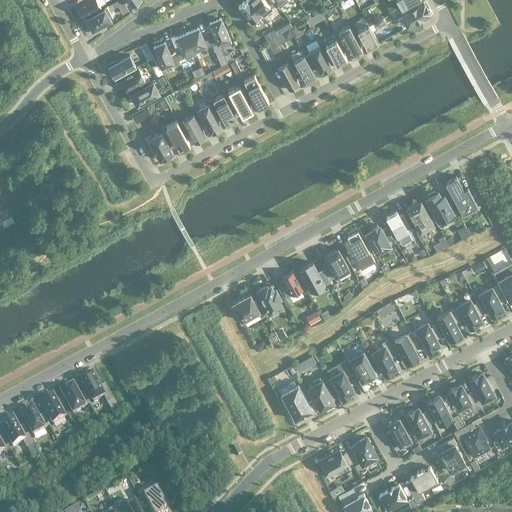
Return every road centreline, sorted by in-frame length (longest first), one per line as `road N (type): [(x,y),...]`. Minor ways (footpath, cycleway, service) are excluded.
road 1 (residential): [(504,123),(0,399)]
road 2 (residential): [(286,111),(158,176),(142,169),(81,55)]
road 3 (residential): [(447,20),(286,111)]
road 4 (residential): [(365,405),(278,452),(216,511)]
road 5 (residential): [(480,344),(365,405)]
road 6 (unclassified): [(286,111),(225,0)]
